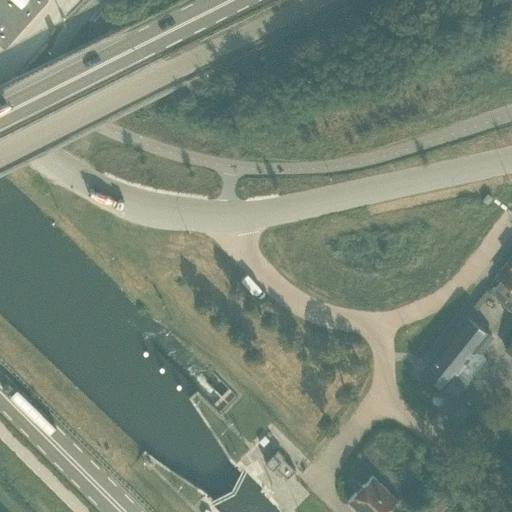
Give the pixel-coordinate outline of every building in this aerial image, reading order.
[(0,0),(0,41),(4,44),(43,0),(0,0)] [(511,256),(498,275),(511,286),(511,256)] [(466,314),(422,369),(455,395),(463,384),(452,375),(474,347),(480,351),(492,335),(466,314)] [(511,338),(503,349),(511,357),(511,338)] [(347,499),(360,511),(384,511),(383,511),(396,499),(372,475),(347,499)]
